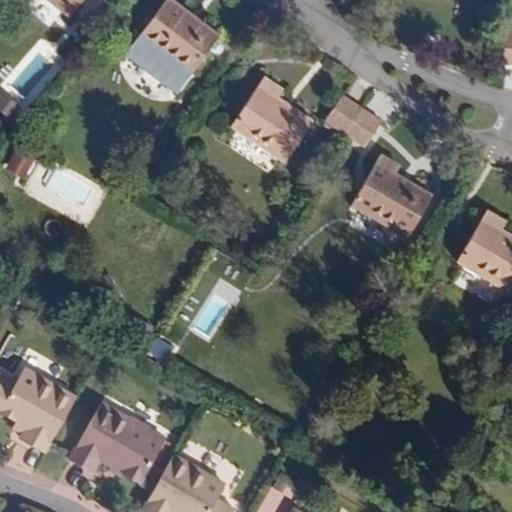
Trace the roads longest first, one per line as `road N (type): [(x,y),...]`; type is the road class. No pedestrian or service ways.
road 1 (residential): [(340,50),(492,151)]
road 2 (residential): [(509,105),(340,50)]
